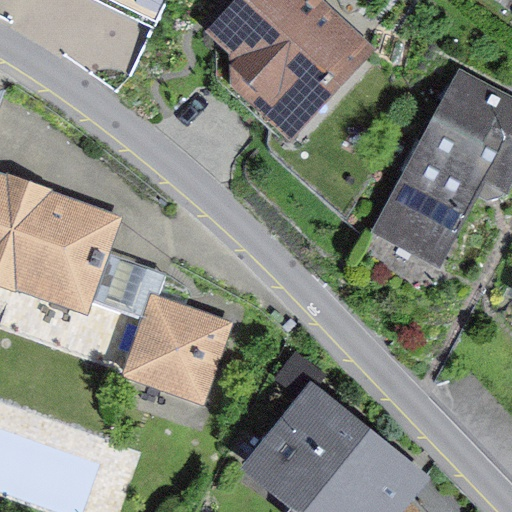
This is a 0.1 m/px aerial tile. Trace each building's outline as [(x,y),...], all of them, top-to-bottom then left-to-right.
[(114,0),(158,21),(168,0),(114,0)] [(220,31),(243,52),(216,81),(280,140),(361,53),(302,0),(241,0),(243,11),(239,11),(220,31)] [(511,103),(462,77),(384,224),(442,255),(483,177),(504,188),(511,172),(511,103)] [(11,182),(0,178),(0,283),(14,288),(14,286),(85,311),(118,220),(44,194),(45,192),(11,181),(11,182)] [(511,295),(502,315),(511,325),(511,295)] [(229,326),(154,299),(127,375),(202,401),(229,326)] [(429,511),(402,484),(404,482),(315,408),(262,471),(297,500),(304,492),(327,511),(429,511)]
